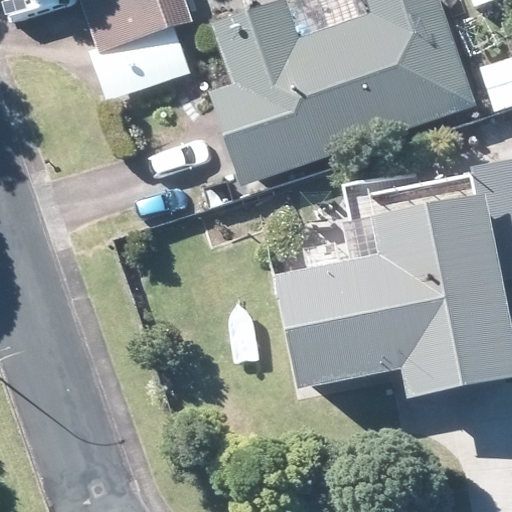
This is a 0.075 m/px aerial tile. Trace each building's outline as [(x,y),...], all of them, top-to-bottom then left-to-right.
[(200,24),(192,0),(89,0),(108,55),(200,24)] [(252,186),(484,104),(447,0),(379,0),(375,2),(379,15),(306,40),(297,15),(293,2),(282,6),(257,14),(220,27),(242,87),(219,94),(222,105),(245,168),(252,186)] [(462,0),(465,10),(501,0),(462,0)] [(511,66),(509,58),(475,70),(493,118),(511,111),(511,66)] [(511,385),(511,348),(500,284),(511,282),(511,164),(464,174),(470,207),(371,225),(378,266),(278,284),(298,397),(403,378),(408,404),(511,385)]
